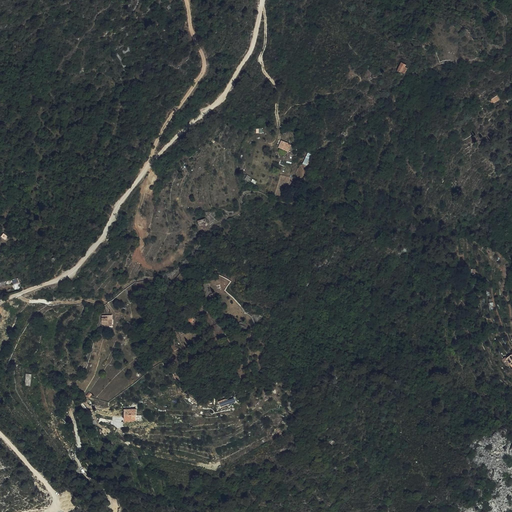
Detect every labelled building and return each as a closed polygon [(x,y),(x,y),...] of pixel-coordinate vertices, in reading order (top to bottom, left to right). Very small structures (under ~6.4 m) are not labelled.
[(403,72),(404,74),(408,69),(406,67),(407,66),(403,63),(398,70),(402,73),(403,72)] [(208,294),(207,295),(211,298),(214,295),(207,289),(205,291),(208,294)] [(502,358),(507,364),(511,360),(511,358),(508,353),(502,358)] [(292,409),(298,407),(294,401),(289,403),(292,409)] [(137,408),(130,408),(125,409),(126,421),(134,420),(134,418),(142,418),(142,414),(138,414),(137,408)] [(433,490),(425,496),(429,501),(437,495),(433,490)]
